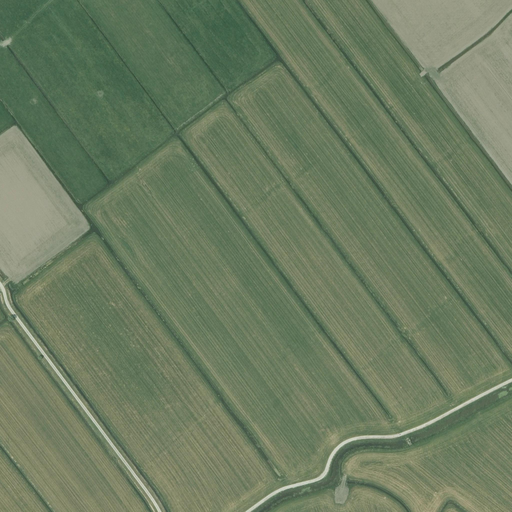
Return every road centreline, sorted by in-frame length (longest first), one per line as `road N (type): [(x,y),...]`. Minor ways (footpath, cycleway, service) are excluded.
road 1 (track): [(511,380),(400,434),(346,441),(319,479),(280,490),(248,511)]
road 2 (unclassified): [(159,511),(12,311),(0,283)]
